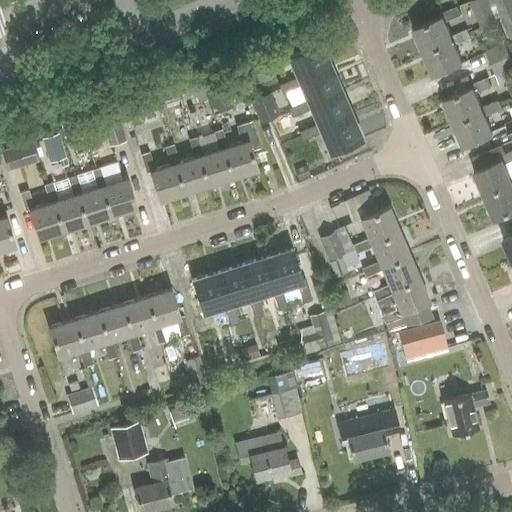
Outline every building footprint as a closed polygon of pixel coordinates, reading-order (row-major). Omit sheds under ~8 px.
[(469,0),(481,27),(496,20),(487,0),(469,0)] [(511,0),(494,0),(509,35),(511,33),(511,0)] [(451,39),(449,35),(443,21),(459,14),(456,5),(438,13),(439,16),(412,28),(421,52),(451,39)] [(451,39),(421,52),(431,75),(461,63),(453,44),(469,37),(466,29),(449,35),(451,39)] [(485,51),(490,63),(510,55),(505,43),(485,51)] [(301,81),(328,69),(318,45),(291,57),(289,53),(273,60),(276,69),(292,62),(299,76),(301,81)] [(258,53),(238,61),(244,76),(264,68),(258,53)] [(511,95),(511,60),(510,55),(490,63),(498,82),(504,79),(511,96),(511,95)] [(311,104),(338,92),(328,69),(301,81),(299,76),(282,83),(286,92),(302,85),(309,100),(311,104)] [(481,111),(479,107),(473,92),(490,85),(486,77),(469,84),(470,87),(442,99),(452,123),(481,111)] [(248,98),(242,83),(233,86),(239,102),(248,98)] [(225,87),(210,94),(218,113),(233,106),(225,87)] [(251,100),(259,121),(278,114),(270,92),(251,100)] [(320,128),(348,116),(338,92),(311,104),(309,100),(292,107),(296,116),(312,109),(319,124),(320,128)] [(481,111),(452,123),(462,146),(491,134),(483,115),(500,108),(496,100),(479,107),(481,111)] [(116,110),(82,121),(85,130),(87,137),(105,131),(109,145),(125,140),(116,110)] [(320,128),(319,124),(302,131),(306,139),(322,132),(330,151),(358,140),(348,116),(320,128)] [(85,130),(82,121),(81,117),(60,124),(64,137),(85,130)] [(234,126),(240,142),(226,147),(221,130),(212,133),(217,149),(223,148),(232,177),(257,170),(251,150),(259,147),(250,121),(234,126)] [(42,138),(49,160),(59,157),(61,165),(67,163),(58,133),(42,138)] [(223,148),(217,149),(202,154),(197,138),(188,141),(193,157),(199,156),(208,185),(232,177),(223,148)] [(1,149),(7,170),(38,161),(32,140),(1,149)] [(164,148),(169,164),(174,163),(184,192),(208,185),(199,156),(193,157),(178,162),(173,145),(164,148)] [(472,172),(483,195),(511,183),(509,179),(503,165),(511,160),(511,150),(498,156),(500,160),(472,172)] [(174,163),(169,164),(154,169),(149,153),(140,156),(146,174),(150,172),(159,200),(184,192),(174,163)] [(100,185),(110,215),(135,207),(125,177),(105,184),(100,168),(91,171),(96,186),(100,185)] [(66,178),(71,194),(75,193),(85,223),(110,215),(100,185),(96,186),(80,191),(75,175),(66,178)] [(511,183),(483,195),(493,220),(511,211),(511,177),(509,179),(511,183)] [(75,193),(71,194),(56,199),(51,183),(43,185),(48,202),(52,201),(61,230),(85,223),(75,193)] [(376,187),(353,196),(359,213),(382,205),(376,187)] [(37,238),(61,230),(52,201),(48,202),(32,207),(27,190),(18,193),(24,211),(28,210),(37,238)] [(369,242),(397,230),(387,207),(359,219),(368,239),(351,246),(355,254),(371,247),(369,242)] [(0,249),(14,245),(5,216),(0,217),(0,249)] [(319,237),(328,261),(344,254),(343,250),(351,247),(343,225),(334,228),(335,231),(319,237)] [(379,265),(407,253),(397,230),(369,242),(371,247),(378,262),(361,269),(364,277),(381,270),(379,265)] [(511,236),(502,240),(511,264),(511,236)] [(274,289),(280,287),(296,282),(301,299),(310,296),(304,278),(298,280),(289,251),(265,259),(274,289)] [(389,289),(417,277),(407,253),(379,265),(381,270),(387,285),(371,292),(374,300),(391,293),(389,289)] [(345,254),(344,254),(328,261),(335,278),(347,274),(340,256),(345,254)] [(265,259),(241,266),(251,296),(256,294),(271,290),(277,307),(285,304),(280,287),(274,289),(265,259)] [(227,304),(232,302),(248,297),(253,314),(262,311),(256,294),(251,296),(241,266),(217,274),(227,304)] [(237,319),(232,302),(227,304),(217,274),(192,282),(202,311),(223,304),(229,322),(237,319)] [(427,300),(417,277),(389,289),(391,293),(374,300),(387,331),(431,318),(424,302),(427,300)] [(169,289),(145,296),(155,325),(159,324),(165,341),(179,336),(180,337),(189,334),(183,316),(178,317),(169,289)] [(333,293),(338,308),(351,303),(346,289),(333,293)] [(155,325),(145,296),(120,304),(130,333),(135,331),(151,326),(156,344),(165,341),(159,324),(155,325)] [(120,304),(97,311),(106,340),(111,339),(126,334),(131,351),(140,349),(135,331),(130,333),(120,304)] [(301,336),(304,346),(306,352),(334,344),(324,310),(310,314),(315,332),(301,336)] [(81,347),(86,346),(101,341),(107,359),(116,356),(111,339),(106,340),(97,311),(73,319),(81,347)] [(91,364),(86,346),(81,347),(73,319),(48,326),(57,355),(78,349),(83,366),(91,364)] [(422,354),(445,348),(437,321),(399,331),(403,347),(419,343),(422,354)] [(292,338),(277,343),(280,355),(296,350),(292,338)] [(244,359),(259,355),(256,344),(241,348),(244,359)] [(192,383),(206,379),(198,356),(184,360),(189,375),(173,381),(176,390),(193,384),(192,383)] [(289,368),(266,374),(277,416),(300,410),(289,368)] [(90,386),(66,394),(71,412),(96,404),(90,386)] [(471,407),(489,402),(485,389),(443,400),(451,435),(477,428),(471,407)] [(174,427),(195,420),(189,403),(168,410),(174,427)] [(386,451),(382,434),(398,430),(393,409),(337,422),(341,437),(346,435),(352,459),(386,451)] [(109,426),(117,458),(146,450),(138,418),(109,426)] [(287,461),(283,445),(279,430),(235,442),(240,463),(251,460),(255,479),(271,475),(272,479),(301,472),(297,458),(287,461)] [(173,503),(170,493),(191,488),(183,457),(167,461),(166,458),(149,462),(153,482),(134,486),(140,511),(173,503)]
